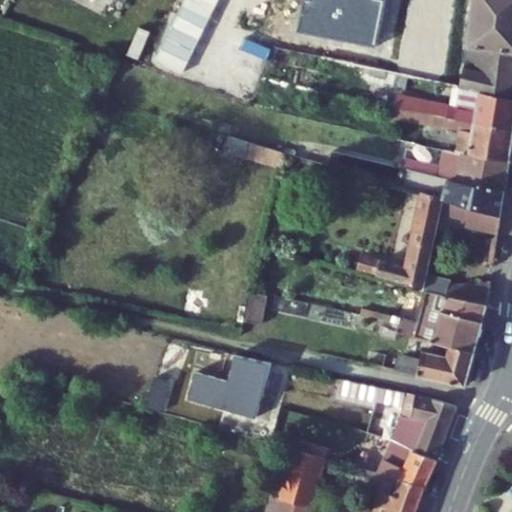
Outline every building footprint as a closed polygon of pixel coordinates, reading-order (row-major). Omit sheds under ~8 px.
[(305,0),(300,31),(378,45),(386,0),(305,0)] [(511,51),(511,0),(477,0),(471,47),(511,51)] [(511,51),(471,47),(469,65),(511,70),(511,51)] [(466,88),(511,97),(511,70),(469,65),(466,88)] [(481,91),(470,89),(467,111),(477,113),(481,91)] [(511,97),(481,91),(477,113),(467,111),(421,101),(419,110),(511,129),(511,97)] [(511,160),(511,150),(511,129),(419,110),(395,105),(392,117),(460,131),(457,150),(511,160)] [(220,134),(216,148),(280,166),(284,152),(220,134)] [(310,146),(296,142),(293,155),(306,158),(310,146)] [(506,190),(511,160),(457,150),(453,149),(451,165),(423,159),(413,159),(410,170),(506,190)] [(502,214),(506,190),(410,170),(407,187),(502,214)] [(499,231),(502,214),(407,187),(405,193),(420,196),(406,266),(362,255),(358,273),(419,290),(438,293),(488,304),(491,284),(451,286),(453,281),(429,275),(442,214),(475,224),(474,227),(499,231)] [(214,289),(196,285),(191,315),(208,318),(214,289)] [(245,317),(263,320),(268,291),(250,288),(245,317)] [(475,350),(488,304),(438,293),(431,320),(420,317),(419,321),(402,317),(400,323),(398,332),(451,345),(475,350)] [(400,323),(377,318),(375,326),(398,332),(400,323)] [(465,384),(475,350),(451,345),(449,355),(424,351),(422,361),(405,358),(404,362),(398,361),(396,369),(465,384)] [(388,353),(370,349),(368,363),(385,366),(388,353)] [(272,361),(236,353),(229,378),(196,369),(188,396),(256,415),(272,361)] [(436,398),(341,377),(337,396),(376,405),(377,398),(403,403),(400,413),(407,417),(398,442),(413,450),(439,458),(457,406),(436,398)] [(407,417),(400,413),(391,440),(393,441),(398,442),(407,417)] [(427,486),(439,458),(413,450),(398,442),(393,441),(380,471),(425,486),(427,486)] [(323,455),(288,445),(273,511),(306,511),(309,503),(312,504),(323,455)] [(416,511),(425,486),(380,471),(364,466),(361,475),(373,479),(369,491),(367,491),(365,500),(374,504),(371,511),(416,511)]
